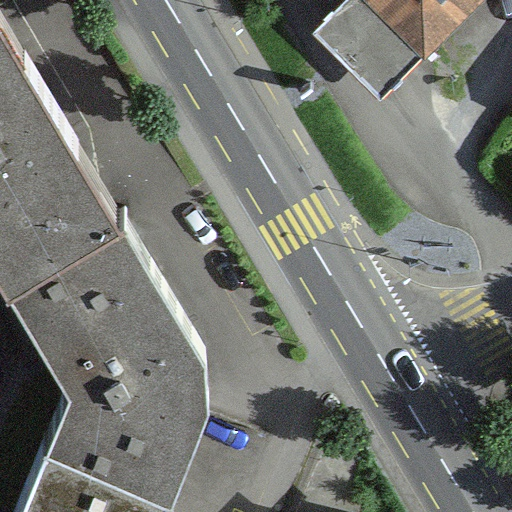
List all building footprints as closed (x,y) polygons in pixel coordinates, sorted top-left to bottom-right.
[(439,53),(386,0),(359,0),(332,30),(398,98),(439,53)] [(386,0),(439,53),(489,0),(386,0)] [(0,255),(11,273),(125,202),(0,3),(0,255)] [(125,202),(11,273),(73,373),(50,426),(169,474),(209,381),(204,326),(125,202)] [(153,511),(169,474),(50,426),(15,511),(153,511)] [(372,511),(360,502),(351,511),(372,511)]
